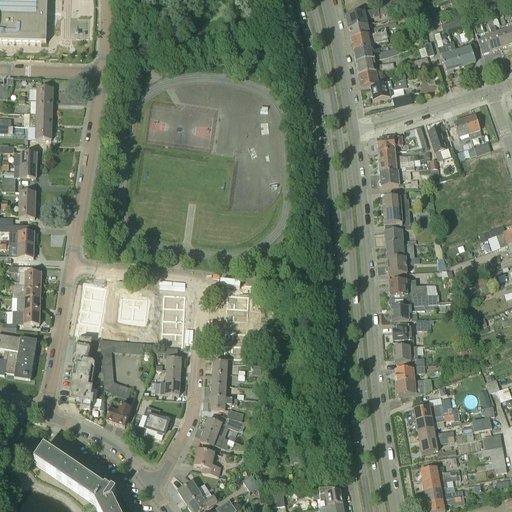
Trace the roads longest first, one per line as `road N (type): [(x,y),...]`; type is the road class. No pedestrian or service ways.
road 1 (secondary): [(381,511),(340,136),(311,0)]
road 2 (secondary): [(299,0),(327,137),(369,511)]
road 3 (unclassified): [(398,511),(353,131)]
road 4 (unclassified): [(315,140),(356,511)]
road 5 (residential): [(148,484),(190,422),(200,280)]
road 6 (residential): [(71,266),(101,73)]
road 7 (residential): [(45,415),(71,266)]
road 8 (residential): [(285,0),(315,140)]
road 9 (residential): [(353,131),(490,91)]
road 10 (residential): [(353,131),(325,0)]
road 11 (residential): [(200,280),(71,266)]
road 12 (residential): [(148,484),(117,450),(45,415)]
